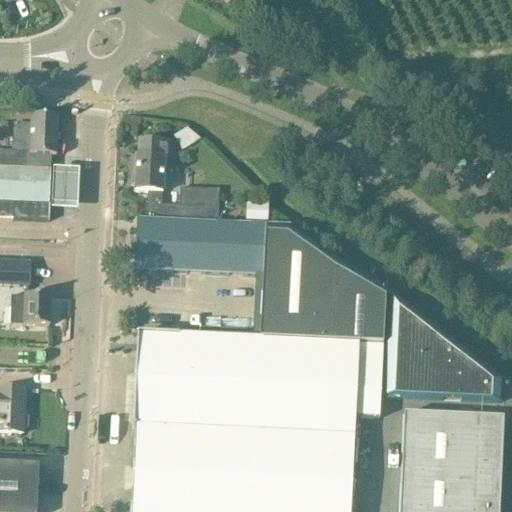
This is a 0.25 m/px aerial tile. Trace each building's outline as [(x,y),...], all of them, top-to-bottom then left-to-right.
[(0,222),(48,225),(48,211),(76,212),(78,172),(50,172),(51,159),(55,159),(57,119),(30,118),(30,127),(13,127),(12,155),(0,154),(0,222)] [(131,178),(131,186),(134,187),(133,194),(147,195),(162,195),(163,173),(165,173),(166,145),(155,145),(155,141),(146,141),(146,145),(136,145),(135,160),(134,177),(131,178)] [(266,229),(217,227),(146,223),(137,223),(134,273),(263,278),(266,229)] [(259,342),(381,347),(382,293),(353,273),(339,264),(325,254),(288,230),(266,229),(263,278),(263,279),(259,342)] [(0,289),(30,291),(31,265),(0,262),(0,289)] [(388,296),(383,403),(499,408),(500,384),(388,296)] [(10,322),(9,322),(9,327),(22,328),(49,329),(50,299),(23,298),(23,299),(11,298),(10,322)] [(139,336),(134,429),(291,437),(354,439),(355,420),(378,421),(381,347),(259,342),(139,336)] [(0,434),(23,436),(23,431),(26,430),(27,418),(24,416),(25,392),(0,391),(0,434)] [(402,417),(398,511),(498,511),(502,421),(402,417)] [(136,431),(131,511),(287,511),(291,437),(134,429),(134,431),(136,431)] [(291,437),(287,511),(350,511),(354,439),(291,437)] [(0,511),(35,511),(37,467),(0,465),(0,511)]
